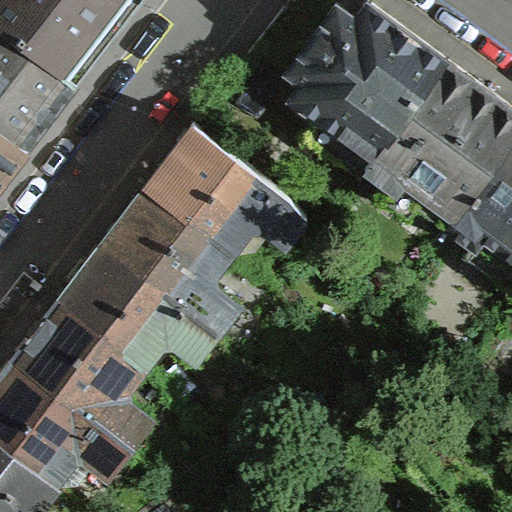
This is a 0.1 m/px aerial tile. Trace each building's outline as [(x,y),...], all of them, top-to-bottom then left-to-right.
[(0,0),(0,20),(76,79),(77,80),(138,0),(0,0)] [(394,18),(369,0),(367,0),(356,16),(337,1),(288,68),(303,79),(291,95),(338,129),(341,129),(376,153),(446,56),(394,18)] [(60,100),(76,79),(0,20),(0,126),(25,145),(40,126),(49,114),(60,100)] [(376,153),(367,164),(396,186),(404,175),(456,213),(511,136),(511,104),(472,75),(446,56),(376,153)] [(161,163),(147,181),(232,247),(250,224),(262,222),(286,240),(304,216),(287,197),(191,123),(161,163)] [(0,177),(25,145),(0,126),(0,177)] [(511,136),(456,213),(447,224),(476,245),(484,234),(511,254),(511,136)] [(117,220),(103,239),(218,328),(239,300),(216,283),(214,270),(232,247),(147,181),(117,220)] [(197,355),(218,328),(103,239),(72,279),(58,297),(143,362),(162,338),(175,338),(197,355)] [(128,398),(126,385),(143,362),(58,297),(28,335),(14,354),(129,443),(151,415),(128,398)] [(463,336),(438,333),(435,358),(460,361),(463,336)] [(0,436),(54,478),(72,455),(85,453),(108,471),(129,443),(14,354),(0,372),(0,436)] [(0,511),(31,511),(57,480),(54,478),(0,436),(0,511)]
